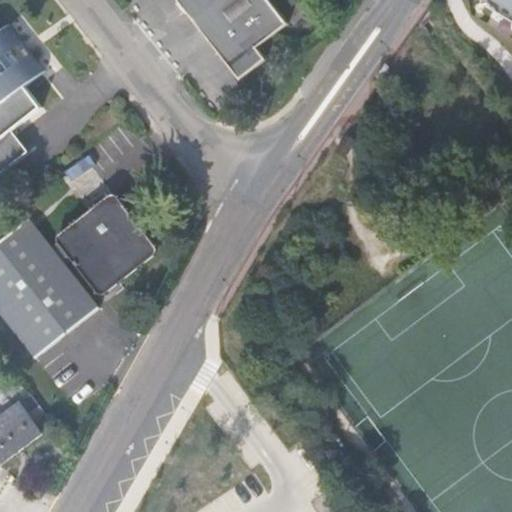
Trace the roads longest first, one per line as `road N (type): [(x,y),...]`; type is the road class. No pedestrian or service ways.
road 1 (residential): [(254,208),(81,511)]
road 2 (unclassified): [(87,0),(254,208)]
road 3 (residential): [(406,0),(254,208)]
